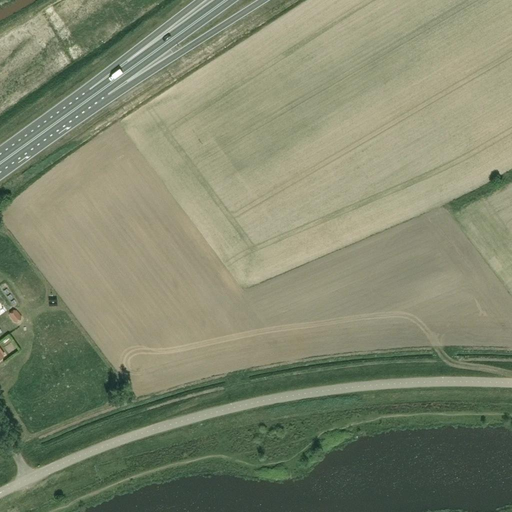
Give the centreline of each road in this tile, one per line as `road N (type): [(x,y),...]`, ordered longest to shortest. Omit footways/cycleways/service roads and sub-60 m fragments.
road 1 (unclassified): [(0,492),(115,441),(268,400),(357,386),(511,382)]
road 2 (trunk): [(99,91),(263,0)]
road 3 (trunk): [(99,91),(226,0)]
road 4 (trunk): [(200,0),(99,91)]
road 5 (trunk): [(0,163),(99,91)]
